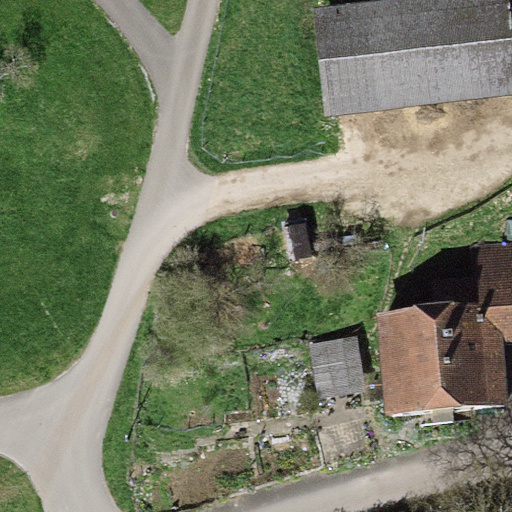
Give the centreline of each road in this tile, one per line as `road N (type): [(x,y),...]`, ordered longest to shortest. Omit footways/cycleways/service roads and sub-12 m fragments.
road 1 (track): [(0,422),(48,412),(92,387),(119,342),(211,0)]
road 2 (unknown): [(148,233),(327,176)]
road 3 (track): [(511,489),(381,511)]
